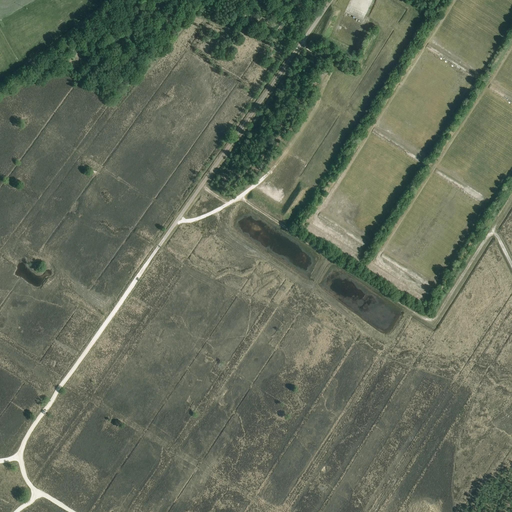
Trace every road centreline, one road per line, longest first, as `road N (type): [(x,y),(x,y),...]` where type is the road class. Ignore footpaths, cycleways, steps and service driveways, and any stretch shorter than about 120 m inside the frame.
road 1 (track): [(0,461),(20,452),(331,0)]
road 2 (track): [(201,184),(228,204),(240,196),(429,319),(489,234),(511,265)]
road 3 (track): [(323,207),(374,239),(511,24)]
road 4 (track): [(511,49),(379,255),(386,266)]
road 5 (track): [(430,38),(317,212),(323,226)]
